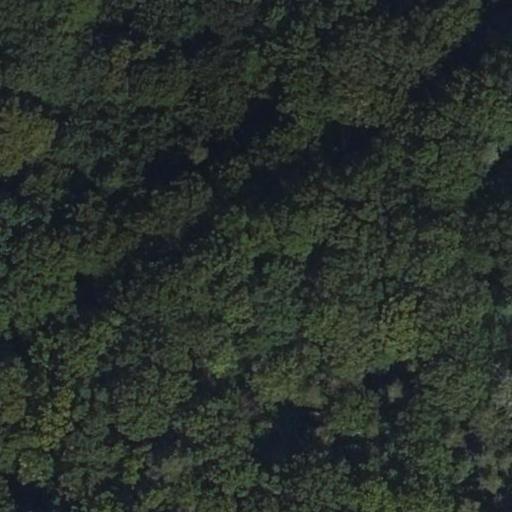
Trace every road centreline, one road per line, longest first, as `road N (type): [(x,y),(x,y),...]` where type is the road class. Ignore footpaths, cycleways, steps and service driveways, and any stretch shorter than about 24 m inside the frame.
road 1 (unclassified): [(511,55),(0,377)]
road 2 (unclassified): [(156,511),(0,465)]
